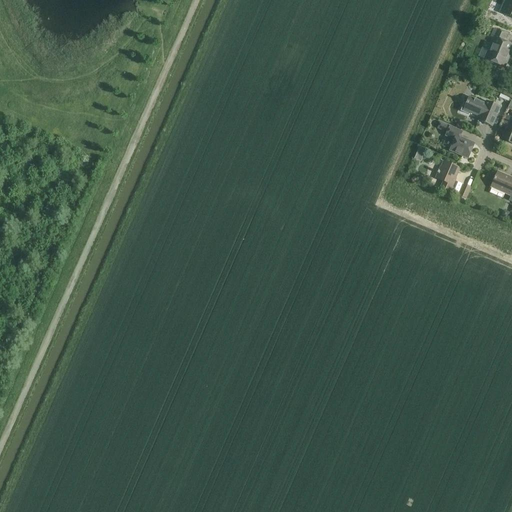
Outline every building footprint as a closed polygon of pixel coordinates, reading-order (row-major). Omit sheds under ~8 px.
[(511,0),(504,0),(499,12),(504,14),(511,17),(511,0)] [(493,38),(484,60),(482,65),(482,67),(487,70),(490,68),(492,63),(503,68),(508,55),(510,56),(511,51),(511,45),(505,43),(508,35),(494,30),(491,37),(493,38)] [(469,115),(470,113),(479,118),(476,125),(477,125),(478,121),(492,127),(500,108),(486,102),(485,105),(469,98),(466,105),(464,104),(461,112),(469,115)] [(450,152),(459,155),(468,159),(474,145),(460,138),(462,133),(453,129),(450,127),(445,137),(454,141),(450,152)] [(445,183),(442,189),(450,192),(456,179),(454,179),(458,169),(443,162),(436,179),(445,183)] [(511,179),(497,173),(491,188),(511,196),(509,202),(511,202),(511,179)] [(465,199),(466,197),(470,188),(464,185),(459,196),(465,199)]
